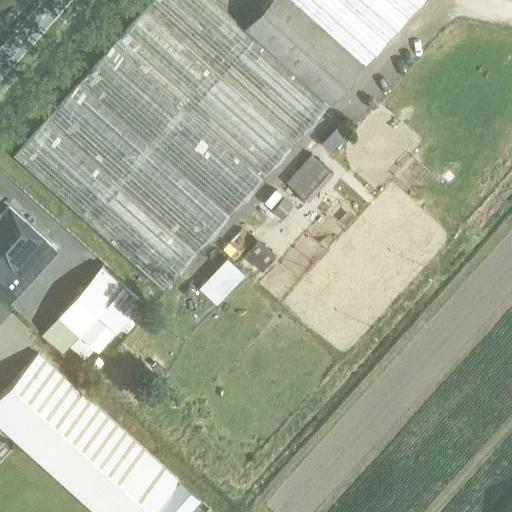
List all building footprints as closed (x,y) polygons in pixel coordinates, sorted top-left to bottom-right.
[(420,0),(266,0),(244,25),(215,0),(151,0),(12,154),(163,288),(329,102),(420,0)] [(347,133),(338,124),(322,141),(331,150),(347,133)] [(310,153),(285,181),(308,201),(333,173),(310,153)] [(294,205),(275,189),(245,224),(259,236),(271,222),(276,226),(294,205)] [(8,205),(0,213),(0,259),(13,272),(32,251),(39,258),(50,246),(43,239),(44,238),(8,205)] [(262,271),(276,254),(257,238),(243,255),(262,271)] [(216,304),(244,273),(226,257),(198,287),(216,304)] [(74,294),(98,315),(86,327),(93,333),(91,334),(101,344),(114,329),(116,331),(142,300),(102,263),(74,294)] [(215,511),(145,449),(37,351),(0,392),(0,426),(92,509),(94,511),(215,511)]
